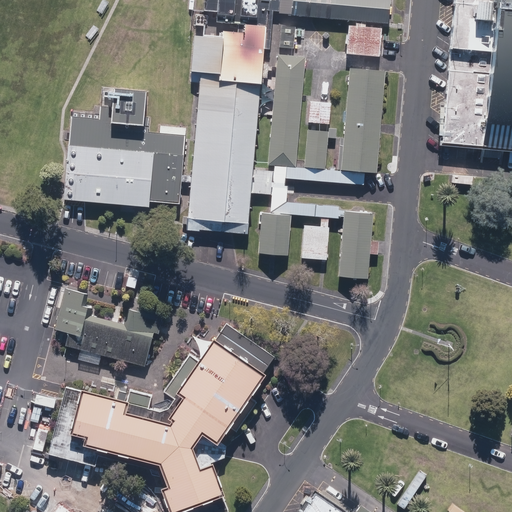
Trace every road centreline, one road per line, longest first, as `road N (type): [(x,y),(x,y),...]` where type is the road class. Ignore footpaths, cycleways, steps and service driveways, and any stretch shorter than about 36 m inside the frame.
road 1 (unclassified): [(0,220),(387,324)]
road 2 (unclassified): [(427,0),(408,237),(387,324)]
road 3 (unclassified): [(387,324),(352,395),(266,511)]
